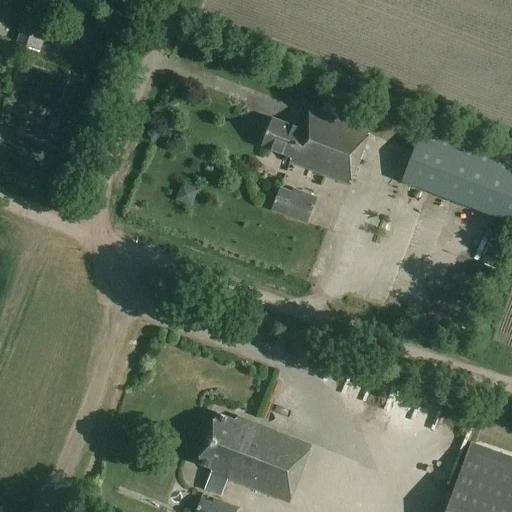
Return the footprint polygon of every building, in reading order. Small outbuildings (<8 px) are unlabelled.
[(16,46),(40,53),(52,18),(25,10),(18,32),(20,33),(16,46)] [(370,132),(312,109),(304,130),(274,119),(263,146),(292,158),(291,162),(350,185),(370,132)] [(511,223),(511,157),(406,116),(397,140),(406,143),(405,147),(416,151),(404,182),(511,223)] [(292,193),(280,188),(271,212),(308,226),(318,199),(294,189),(292,193)] [(381,236),(401,242),(407,222),(386,216),(381,236)] [(235,421),(217,414),(198,464),(212,470),(211,473),(289,503),(311,445),(237,417),(235,421)] [(511,511),(511,457),(473,443),(448,511),(511,511)] [(237,511),(239,509),(203,496),(196,511),(237,511)]
